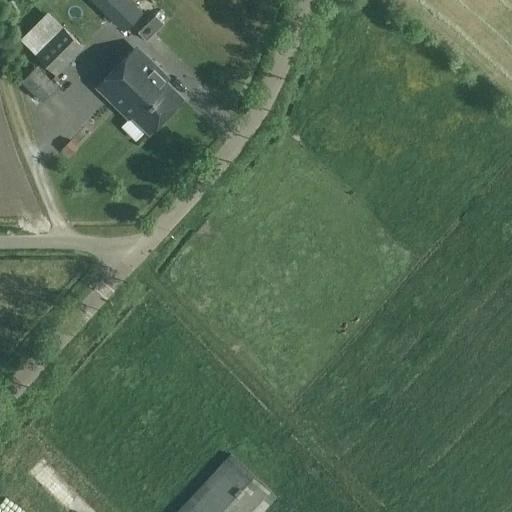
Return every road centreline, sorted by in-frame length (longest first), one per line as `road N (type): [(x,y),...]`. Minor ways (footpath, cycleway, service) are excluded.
road 1 (track): [(130,259),(389,511)]
road 2 (unclassified): [(130,259),(248,124),(306,0)]
road 3 (residential): [(130,259),(0,405)]
road 4 (track): [(66,243),(0,69)]
road 5 (unclassified): [(0,244),(112,245),(130,259)]
